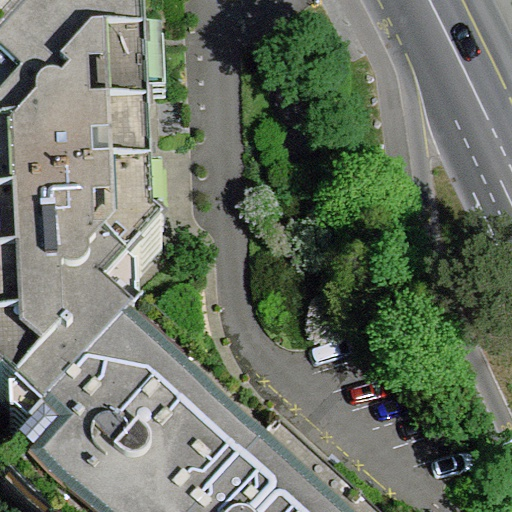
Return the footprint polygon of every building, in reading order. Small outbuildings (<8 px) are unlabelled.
[(0,0),(0,78),(70,0),(0,0)] [(58,207),(141,202),(154,201),(146,41),(100,0),(70,0),(0,78),(0,86),(25,108),(0,136),(0,227),(60,226),(58,207)] [(58,207),(60,226),(0,227),(0,400),(48,443),(137,345),(102,321),(164,255),(150,241),(142,242),(141,202),(58,207)] [(231,511),(272,466),(137,345),(48,443),(14,480),(49,511),(231,511)] [(322,511),(272,466),(231,511),(322,511)]
